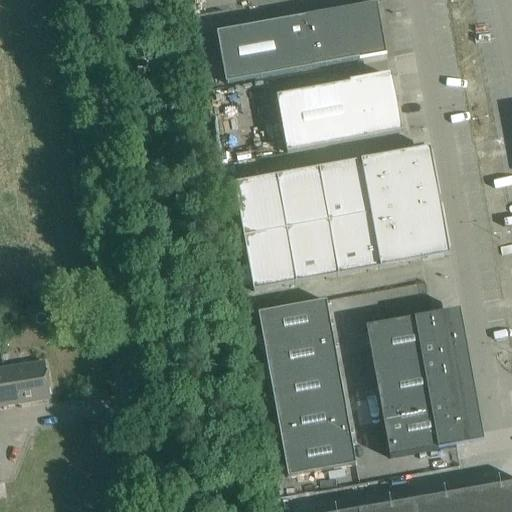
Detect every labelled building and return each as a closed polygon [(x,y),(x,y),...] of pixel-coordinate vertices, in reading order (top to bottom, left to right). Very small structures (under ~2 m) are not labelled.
[(216,33),(226,85),(386,56),(377,4),(216,33)] [(218,47),(209,48),(211,66),(220,65),(218,47)] [(400,132),(390,77),(276,97),(287,154),(402,133),(402,131),(400,132)] [(234,185),(253,293),(450,257),(430,149),(234,185)] [(356,465),(327,301),(258,314),(287,478),(356,465)] [(366,328),(390,459),(483,442),(460,311),(366,328)] [(0,407),(50,399),(45,363),(0,369),(0,407)] [(511,511),(511,484),(354,511),(511,511)]
